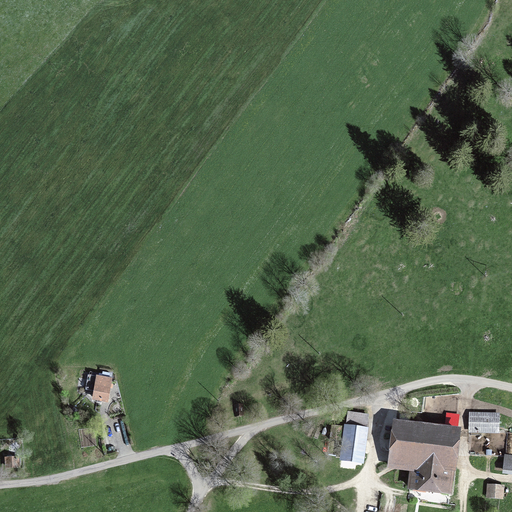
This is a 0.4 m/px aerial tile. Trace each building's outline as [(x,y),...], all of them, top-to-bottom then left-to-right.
[(91,373),(88,386),(98,388),(96,397),(108,400),(113,378),(91,373)] [(368,416),(348,413),(346,427),(344,441),(341,459),(361,462),(368,416)] [(410,489),(450,495),(459,415),(447,413),(445,429),(398,423),(392,461),(413,464),(410,489)] [(471,416),(471,433),(498,434),(499,417),(471,416)] [(329,439),(344,441),(346,427),(331,425),(329,439)] [(17,457),(7,457),(7,467),(17,467),(17,457)] [(490,484),(489,497),(499,498),(500,485),(490,484)]
